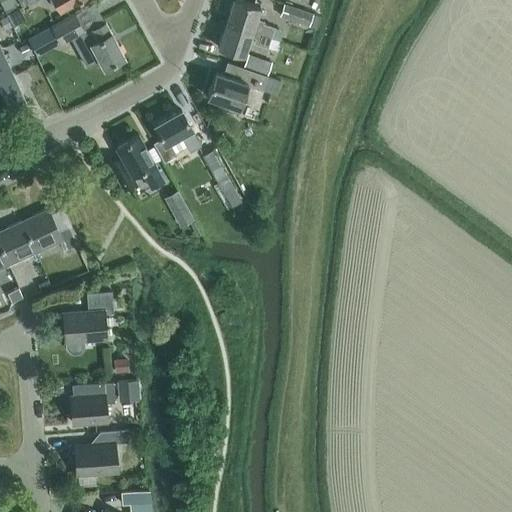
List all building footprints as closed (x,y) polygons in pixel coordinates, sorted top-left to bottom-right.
[(11,0),(0,0),(8,14),(16,9),(11,0)] [(29,4),(36,0),(53,0),(60,11),(78,0),(27,0),(28,2),(29,4)] [(259,28),(253,26),(260,6),(241,0),(232,0),(225,22),(270,37),(273,27),(260,23),(259,28)] [(319,15),(323,3),(314,0),(296,0),(294,7),(319,15)] [(282,4),(279,15),(316,27),(319,15),(294,7),(282,4)] [(61,43),(73,37),(80,49),(78,50),(87,66),(99,59),(104,68),(125,57),(111,32),(111,33),(105,23),(92,30),(85,34),(74,13),(51,26),(61,43)] [(243,56),(250,35),(256,37),(254,42),(276,50),(279,40),(270,37),(225,22),(217,47),(243,56)] [(51,27),(29,38),(35,50),(57,38),(51,27)] [(0,80),(12,75),(0,48),(0,80)] [(267,74),(271,62),(248,54),(244,66),(267,74)] [(223,74),(215,72),(207,97),(221,102),(219,109),(234,113),(236,107),(239,108),(247,85),(276,94),(280,80),(266,75),(266,76),(227,63),(223,74)] [(12,75),(0,80),(0,113),(25,103),(12,75)] [(192,130),(192,129),(181,110),(154,125),(162,138),(153,143),(164,162),(177,155),(170,142),(181,135),(190,152),(201,146),(192,130)] [(154,163),(155,163),(139,134),(116,147),(121,156),(109,162),(124,188),(136,181),(133,175),(142,170),(152,188),(164,181),(154,163)] [(231,207),(241,201),(211,149),(201,155),(231,207)] [(68,227),(59,231),(48,208),(21,220),(35,251),(59,240),(64,249),(76,244),(68,227)] [(188,208),(176,215),(177,217),(182,225),(194,219),(190,211),(188,208)] [(35,251),(21,220),(0,229),(0,246),(8,264),(35,251)] [(0,267),(8,264),(0,246),(0,267)] [(11,303),(22,297),(17,287),(6,292),(11,303)] [(88,309),(62,311),(65,342),(65,345),(66,348),(67,349),(68,351),(70,352),(72,353),(73,353),(76,353),(78,352),(80,351),(81,350),(82,349),(83,347),(83,345),(83,343),(83,341),(106,339),(104,313),(113,313),(112,291),(87,293),(88,309)] [(127,359),(113,360),(114,371),(128,370),(127,359)] [(137,379),(117,381),(119,401),(139,398),(137,379)] [(85,383),(86,395),(70,396),(72,422),(107,420),(106,403),(115,402),(113,380),(85,383)] [(74,445),(74,449),(71,452),(72,459),(75,462),(76,474),(117,471),(115,442),(129,441),(128,429),(100,431),(101,443),(74,445)] [(138,490),(127,491),(129,511),(153,511),(151,489),(138,490)]
